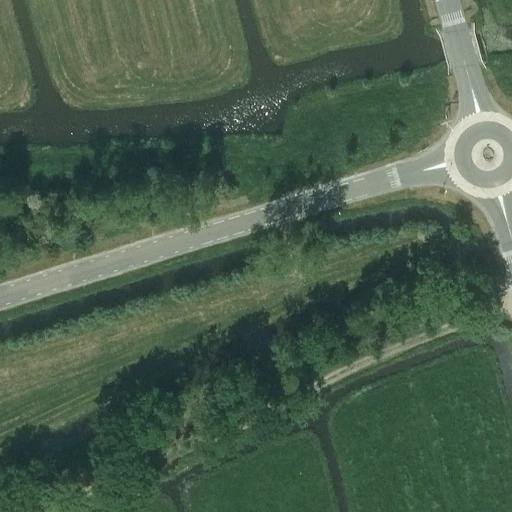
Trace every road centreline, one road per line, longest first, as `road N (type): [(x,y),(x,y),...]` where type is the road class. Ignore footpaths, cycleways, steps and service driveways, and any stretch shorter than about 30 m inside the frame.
road 1 (unclassified): [(0,298),(460,161)]
road 2 (tertiary): [(479,129),(445,0)]
